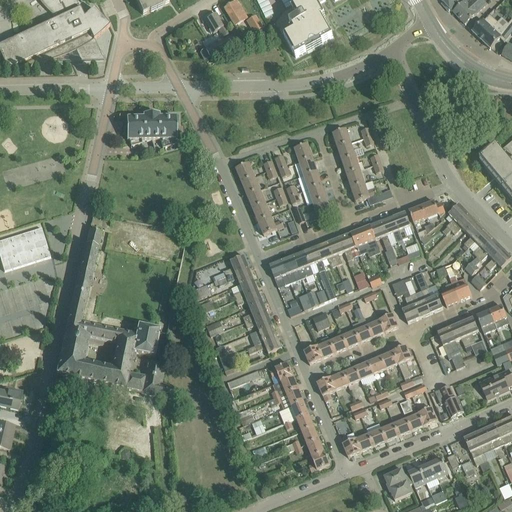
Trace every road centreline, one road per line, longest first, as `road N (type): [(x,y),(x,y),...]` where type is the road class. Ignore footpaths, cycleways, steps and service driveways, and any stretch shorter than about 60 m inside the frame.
road 1 (residential): [(10,511),(27,476),(110,88)]
road 2 (residential): [(307,380),(479,308),(511,274)]
road 3 (residential): [(178,87),(319,82),(393,51)]
road 4 (residential): [(365,467),(511,404)]
road 5 (residential): [(307,380),(260,261)]
